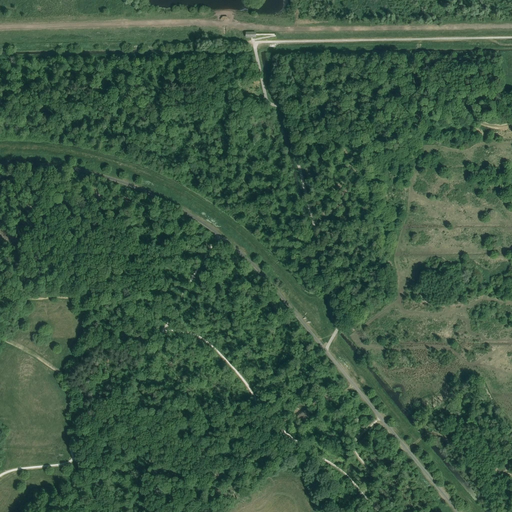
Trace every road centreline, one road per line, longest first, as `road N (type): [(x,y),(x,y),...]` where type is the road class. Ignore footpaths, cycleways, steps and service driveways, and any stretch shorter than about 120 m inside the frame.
road 1 (track): [(511,25),(0,25)]
road 2 (track): [(0,178),(98,190),(164,216),(244,276),(305,348)]
